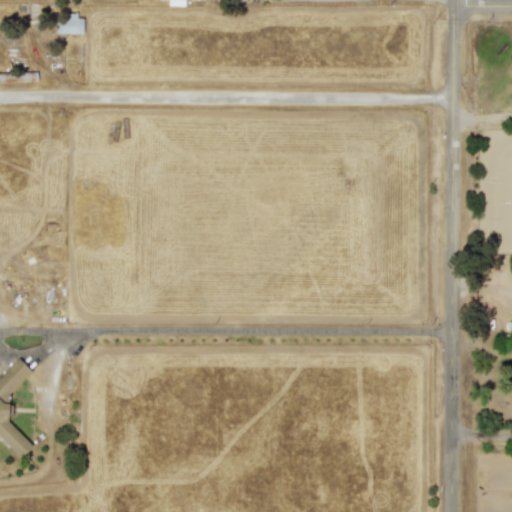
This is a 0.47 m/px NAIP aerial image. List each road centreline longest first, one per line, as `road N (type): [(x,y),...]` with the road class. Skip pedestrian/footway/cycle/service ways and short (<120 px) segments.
road 1 (residential): [(454,511),(453,8)]
road 2 (residential): [(0,103),(452,98)]
